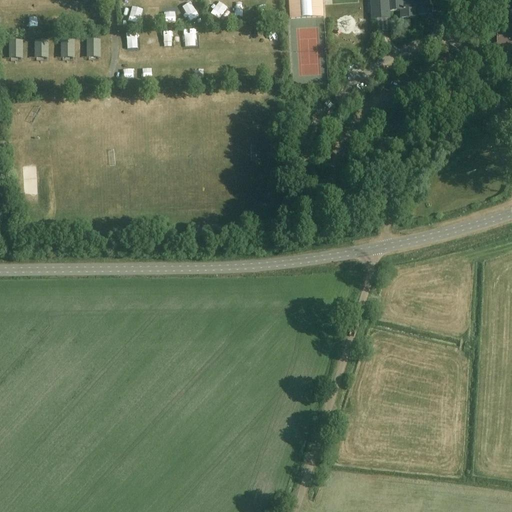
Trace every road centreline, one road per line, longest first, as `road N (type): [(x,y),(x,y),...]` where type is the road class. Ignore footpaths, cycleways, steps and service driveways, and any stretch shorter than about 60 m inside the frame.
road 1 (tertiary): [(380,246),(273,266),(0,270)]
road 2 (unclassified): [(293,511),(380,246)]
road 3 (tertiary): [(511,211),(380,246)]
